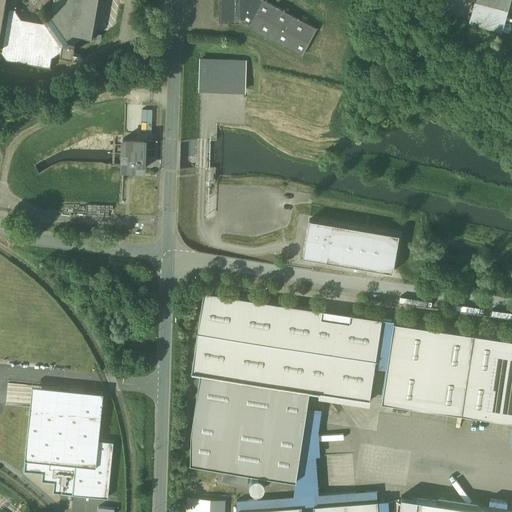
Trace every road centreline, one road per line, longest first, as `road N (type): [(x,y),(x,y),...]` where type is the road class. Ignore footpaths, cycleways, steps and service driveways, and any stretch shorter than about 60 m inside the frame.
road 1 (unclassified): [(511,305),(167,259)]
road 2 (unclassified): [(175,0),(167,259)]
road 3 (unclassified): [(167,259),(157,511)]
road 4 (track): [(172,27),(230,31),(316,70),(336,52),(332,22),(302,0)]
road 5 (unclassified): [(167,259),(0,230)]
